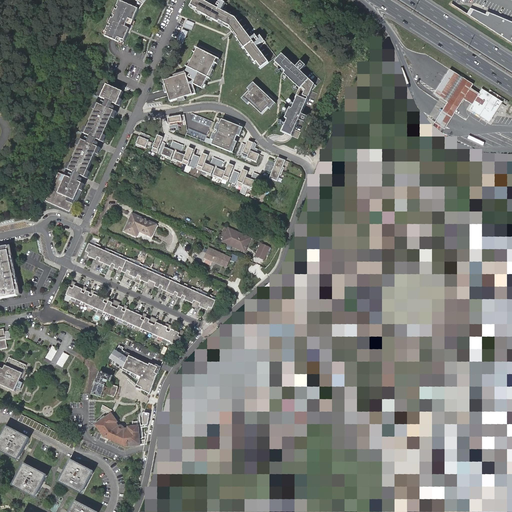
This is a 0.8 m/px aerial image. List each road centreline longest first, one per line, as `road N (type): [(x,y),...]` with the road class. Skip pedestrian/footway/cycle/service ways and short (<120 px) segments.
road 1 (residential): [(135,511),(166,382),(210,328)]
road 2 (residential): [(269,146),(301,162),(310,179),(274,277)]
road 3 (residential): [(66,263),(210,328)]
road 4 (motorway): [(379,0),(511,84)]
road 5 (unclassified): [(162,112),(165,134),(252,169),(261,170),(269,146)]
road 6 (track): [(309,172),(366,51)]
road 7 (residential): [(80,230),(133,116)]
road 8 (residential): [(133,116),(181,0)]
road 9 (residential): [(162,112),(222,108),(269,146)]
